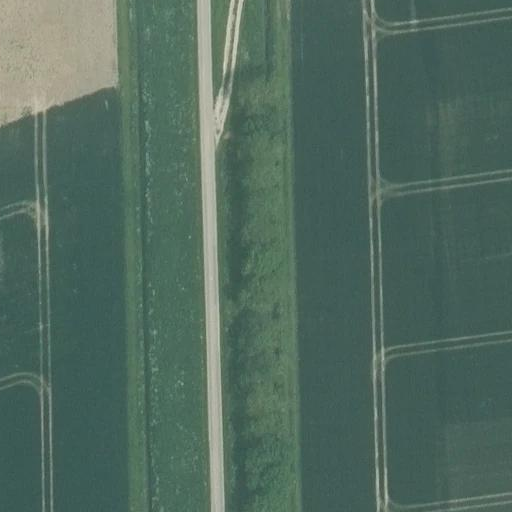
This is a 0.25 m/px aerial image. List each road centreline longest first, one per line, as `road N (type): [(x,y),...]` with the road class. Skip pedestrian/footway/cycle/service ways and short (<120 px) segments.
road 1 (unclassified): [(219,511),(204,0)]
road 2 (track): [(208,129),(222,117),(237,0)]
